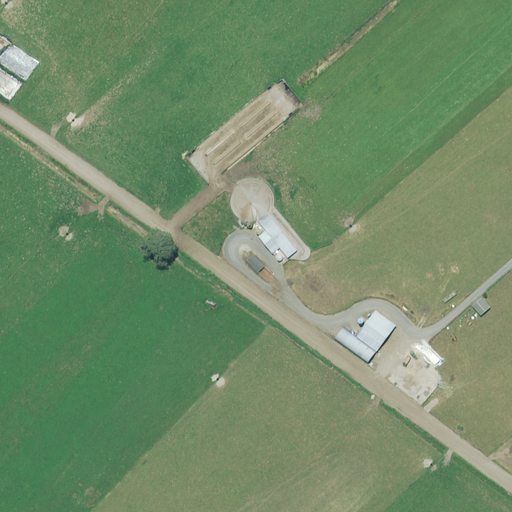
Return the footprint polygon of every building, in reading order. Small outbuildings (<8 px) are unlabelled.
[(299,251),(269,214),(259,221),(267,231),(259,238),(273,255),(281,248),(289,259),(299,251)] [(275,276),(264,264),(256,271),(268,283),(275,276)] [(491,308),(483,298),(473,306),(482,316),(491,308)] [(358,338),(378,353),(397,326),(377,312),(358,338)] [(369,364),(378,353),(358,338),(357,339),(345,330),(337,340),(349,350),(369,364)]
